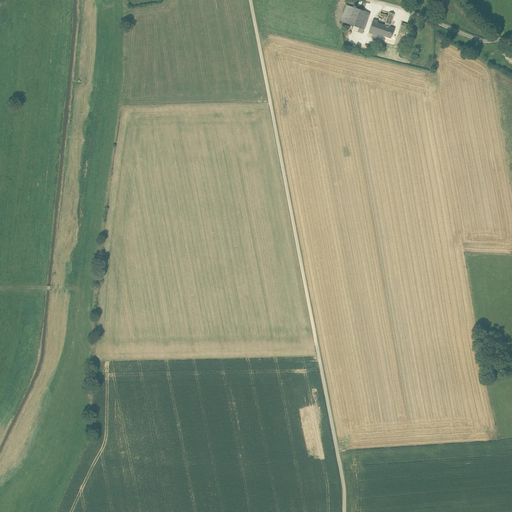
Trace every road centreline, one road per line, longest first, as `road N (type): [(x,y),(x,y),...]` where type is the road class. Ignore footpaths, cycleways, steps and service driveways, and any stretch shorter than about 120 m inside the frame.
road 1 (track): [(343,511),(250,0)]
road 2 (track): [(368,0),(488,41),(511,35)]
